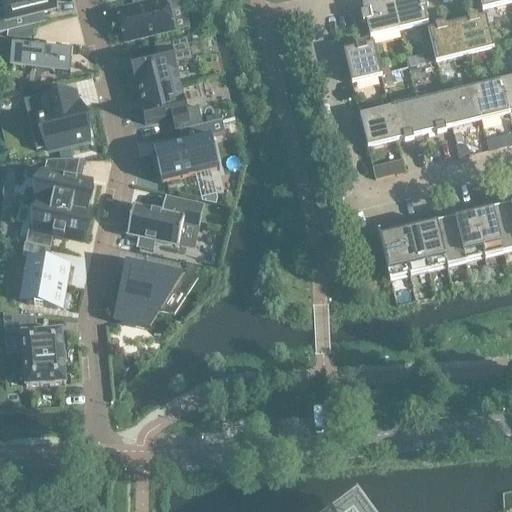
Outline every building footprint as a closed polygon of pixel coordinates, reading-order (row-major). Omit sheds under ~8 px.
[(52,0),(0,0),(6,23),(0,24),(0,35),(32,28),(30,18),(55,12),(52,0)] [(185,11),(182,0),(132,0),(134,9),(118,13),(125,45),(174,34),(169,14),(185,11)] [(428,26),(424,10),(428,9),(426,0),(422,1),(421,0),(393,0),(392,1),(399,33),(428,26)] [(511,6),(509,0),(479,0),(482,13),(511,6)] [(399,33),(392,1),(363,8),(364,15),(361,16),(363,25),(366,24),(370,40),(399,33)] [(494,51),(486,19),(483,20),(479,21),(478,21),(477,19),(477,18),(468,20),(468,21),(469,23),(457,26),(465,59),(494,51)] [(465,59),(457,26),(445,29),(445,27),(445,26),(435,28),(436,29),(436,31),(435,32),(431,33),(428,33),(436,66),(437,65),(440,75),(467,68),(465,59)] [(130,68),(138,98),(181,87),(175,66),(193,62),(188,40),(155,48),(158,65),(153,67),(152,63),(130,68)] [(13,43),(10,67),(13,68),(13,69),(22,70),(22,69),(42,71),(42,72),(54,74),(54,72),(70,74),(73,50),(13,43)] [(382,79),(374,47),(366,49),(365,45),(356,47),(357,51),(344,54),(352,86),(382,79)] [(511,81),(501,84),(509,116),(511,115),(511,81)] [(509,116),(501,84),(473,91),(481,123),(509,116)] [(186,112),(181,87),(138,98),(145,127),(167,122),(166,118),(171,117),(175,134),(180,133),(203,127),(198,109),(186,112)] [(72,91),(41,98),(42,102),(34,104),(39,125),(43,124),(50,153),(89,144),(80,105),(75,106),(72,91)] [(481,123),(473,91),(445,98),(453,130),(481,123)] [(453,130),(445,98),(417,104),(425,137),(436,134),(437,137),(446,135),(445,132),(453,130)] [(425,137),(417,104),(389,111),(397,144),(404,142),(405,145),(414,143),(413,140),(425,137)] [(397,144),(389,111),(360,118),(368,151),(397,144)] [(212,140),(225,136),(222,123),(203,127),(179,133),(182,146),(154,153),(163,186),(217,172),(210,141),(212,140)] [(41,204),(84,214),(84,213),(90,184),(76,181),(80,162),(46,163),(37,204),(41,205),(41,204)] [(153,253),(155,244),(178,249),(183,227),(199,230),(203,208),(166,200),(163,215),(134,209),(127,238),(139,241),(138,250),(153,253)] [(511,253),(511,210),(511,208),(506,209),(505,203),(491,206),(503,256),(511,253)] [(26,246),(50,251),(53,238),(81,244),(88,214),(84,213),(84,214),(41,204),(41,205),(36,229),(30,228),(26,246)] [(503,256),(491,206),(477,209),(479,216),(474,217),(476,225),(485,260),(503,256)] [(485,260),(476,225),(474,217),(469,218),(468,212),(454,215),(466,265),(485,260)] [(466,265),(454,215),(440,219),(441,225),(437,226),(439,234),(447,269),(466,265)] [(447,269),(439,234),(437,226),(432,227),(430,221),(416,224),(429,274),(447,269)] [(429,274),(416,224),(403,228),(404,234),(399,235),(401,243),(410,278),(429,274)] [(410,278),(401,243),(399,235),(394,236),(393,230),(378,234),(390,283),(410,278)] [(34,261),(26,305),(62,312),(70,268),(34,261)] [(129,278),(119,326),(146,332),(158,313),(160,314),(173,294),(171,293),(183,275),(145,267),(142,281),(129,278)] [(30,336),(29,321),(4,318),(6,340),(22,339),(26,389),(66,386),(62,334),(30,336)]
